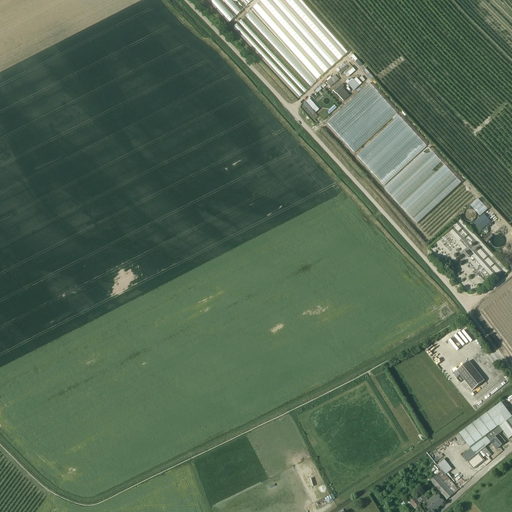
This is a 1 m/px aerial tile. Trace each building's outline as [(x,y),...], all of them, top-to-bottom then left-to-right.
[(315,82),(349,54),(302,0),(262,0),(251,10),(259,20),(253,19),(252,12),(248,15),(257,25),(246,25),(249,19),(246,17),(242,20),(245,21),(244,23),(242,21),(240,22),(241,29),(262,53),(264,51),(284,53),(278,45),(284,44),(280,39),(280,38),(282,40),(282,35),(294,43),(291,48),(295,47),(294,57),(315,82)] [(352,66),(344,73),(349,78),(357,71),(352,66)] [(353,78),(348,83),(355,91),(365,81),(360,75),(354,80),(353,78)] [(339,77),(325,90),(336,101),(339,98),(343,103),(353,93),(339,77)] [(417,156),(428,145),(369,83),(356,96),(362,99),(360,100),(376,100),(377,102),(377,100),(382,98),(382,106),(378,109),(377,109),(377,111),(379,113),(382,112),(381,114),(378,113),(378,126),(382,127),(389,124),(364,148),(361,156),(356,156),(374,174),(376,170),(378,171),(398,162),(398,160),(402,161),(397,156),(417,156)] [(316,107),(309,99),(303,104),(313,115),(316,112),(313,109),(316,107)] [(427,145),(429,143),(418,131),(417,133),(427,145)] [(430,240),(478,197),(465,182),(448,162),(447,163),(445,161),(444,163),(430,148),(385,187),(418,225),(417,225),(430,240)] [(484,215),(474,223),(481,230),(490,222),(484,215)] [(484,382),(468,362),(457,371),(473,391),(484,382)] [(504,401),(489,412),(503,431),(509,439),(511,436),(511,412),(509,414),(506,409),(508,407),(504,401)] [(505,443),(499,435),(503,431),(489,412),(459,434),(470,449),(463,455),(467,461),(485,448),(491,443),(493,445),(495,443),(499,447),(505,443)] [(468,462),(473,469),(484,461),(478,454),(468,462)] [(458,490),(442,471),(430,481),(447,501),(458,490)] [(416,497),(410,501),(415,509),(420,505),(419,504),(422,501),(430,511),(432,511),(445,503),(438,494),(430,501),(425,494),(418,500),(416,497)]
